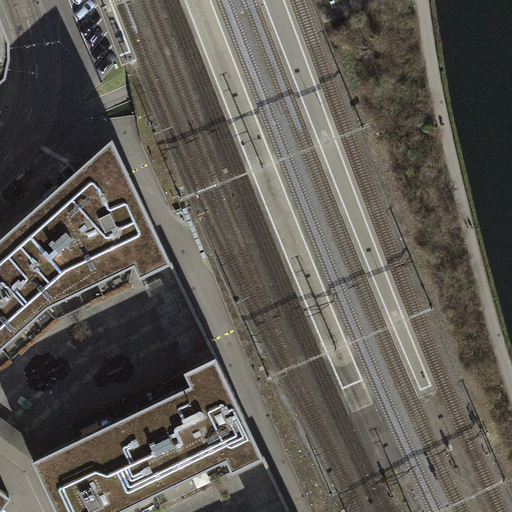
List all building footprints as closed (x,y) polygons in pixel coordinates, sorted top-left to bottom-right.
[(0,90),(9,83),(13,64),(13,44),(0,12),(0,90)] [(0,247),(0,357),(56,309),(137,267),(149,277),(179,266),(122,141),(112,150),(54,201),(0,247)] [(56,309),(0,357),(0,435),(37,463),(201,384),(198,375),(224,359),(179,266),(149,277),(137,267),(56,309)] [(201,384),(37,463),(59,511),(119,511),(236,458),(239,467),(272,457),(224,359),(198,375),(201,384)] [(236,458),(119,511),(294,511),(272,457),(239,467),(236,458)] [(0,487),(0,511),(8,511),(17,501),(0,487)]
